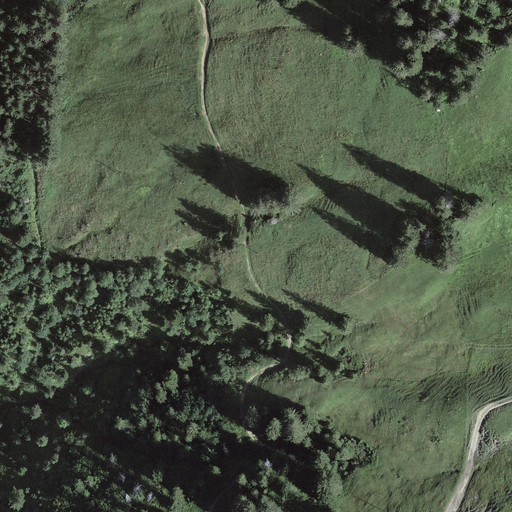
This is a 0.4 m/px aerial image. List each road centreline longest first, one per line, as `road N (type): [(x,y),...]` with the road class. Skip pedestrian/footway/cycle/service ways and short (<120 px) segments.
road 1 (track): [(203,0),(211,15),(208,110),(252,214),(255,275),(290,319),(293,338),(287,360),(255,378),(249,391),(249,426),(267,456),(210,511)]
road 2 (track): [(449,511),(480,418),(511,398)]
